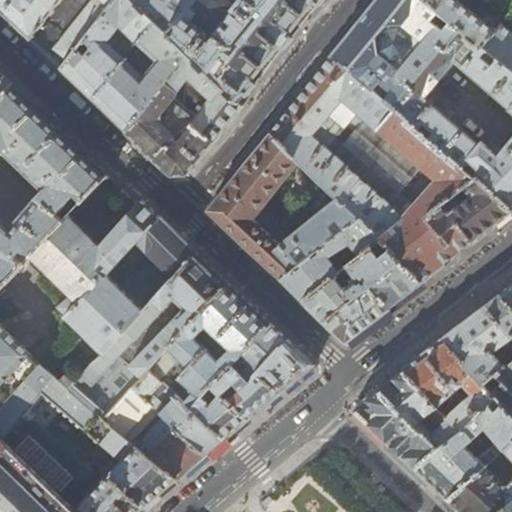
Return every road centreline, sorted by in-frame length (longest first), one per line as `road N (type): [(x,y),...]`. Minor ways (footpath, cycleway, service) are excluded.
road 1 (residential): [(182,211),(350,0)]
road 2 (residential): [(0,41),(182,211)]
road 3 (residential): [(347,373),(182,211)]
road 4 (residential): [(347,373),(188,511)]
road 5 (residential): [(511,245),(347,373)]
